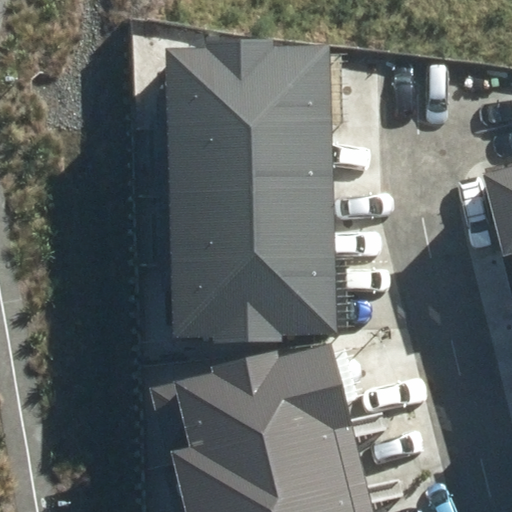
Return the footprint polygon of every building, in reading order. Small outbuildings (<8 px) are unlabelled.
[(328,55),(169,56),(169,124),(329,123),(328,55)] [(329,123),(169,124),(170,193),(329,192),(329,123)] [(511,183),(487,189),(511,302),(511,183)] [(329,192),(170,193),(170,261),(330,260),(329,192)] [(330,260),(170,261),(171,330),(330,329),(330,260)] [(329,338),(157,381),(174,451),(329,413),(347,409),(329,338)] [(198,511),(344,476),(329,413),(174,451),(189,511),(198,511)] [(353,511),(344,476),(198,511),(353,511)]
